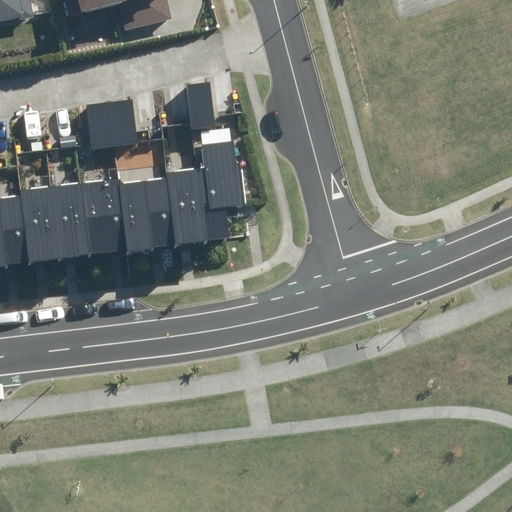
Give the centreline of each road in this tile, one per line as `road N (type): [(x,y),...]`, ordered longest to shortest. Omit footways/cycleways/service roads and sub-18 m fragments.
road 1 (tertiary): [(0,354),(260,320),(350,295)]
road 2 (residential): [(0,98),(286,27)]
road 3 (residential): [(286,27),(350,295)]
road 4 (tertiary): [(350,295),(511,236)]
